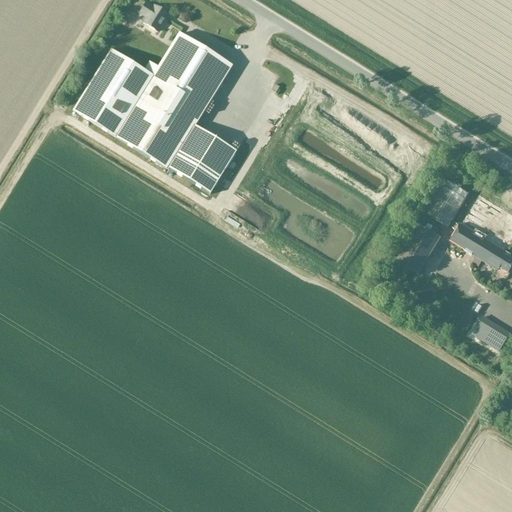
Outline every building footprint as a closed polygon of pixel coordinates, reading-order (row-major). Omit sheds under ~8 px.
[(157,33),(168,15),(159,9),(158,11),(146,4),(139,14),(147,18),(143,24),(157,33)] [(110,52),(73,110),(168,169),(232,67),(180,34),(158,69),(149,63),(143,72),(110,52)] [(275,85),(271,91),(275,94),(279,88),(275,85)] [(448,229),(468,195),(446,182),(426,215),(448,229)] [(507,278),(510,274),(511,271),(511,270),(511,268),(511,260),(504,255),(505,253),(505,252),(510,244),(511,244),(511,242),(511,216),(478,196),(465,217),(466,217),(461,226),(460,225),(450,242),(498,272),(497,274),(497,276),(498,278),(501,280),(503,280),(505,279),(507,278)] [(236,201),(230,211),(259,229),(266,219),(236,201)] [(418,277),(441,240),(417,225),(395,263),(418,277)] [(495,363),(511,336),(469,309),(452,336),(495,363)]
